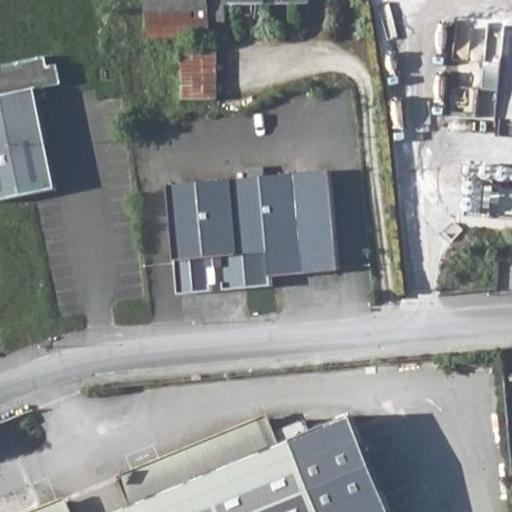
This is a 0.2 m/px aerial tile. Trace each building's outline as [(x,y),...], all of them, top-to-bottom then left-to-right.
[(147,0),(147,37),(183,37),(196,37),(196,43),(209,44),(209,37),(210,37),(211,24),(226,24),(226,5),(265,5),(264,0),(147,0)] [(218,53),(184,53),(183,99),(218,100),(218,53)] [(0,202),(57,191),(40,101),(51,98),(49,89),(65,86),(61,64),(50,66),(47,55),(0,64),(0,202)] [(331,172),(169,186),(178,295),(212,293),(211,285),(224,284),(225,291),(273,287),(273,277),(340,272),(331,172)] [(502,216),(511,215),(511,189),(503,189),(502,216)] [(390,511),(352,421),(278,452),(265,422),(122,480),(135,511),(133,511),(66,511),(63,505),(44,511),(390,511)]
